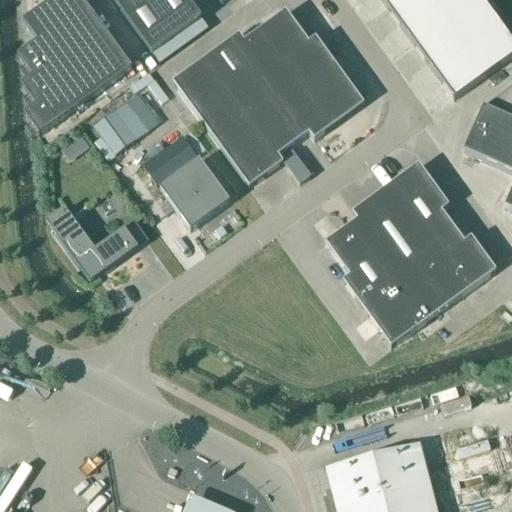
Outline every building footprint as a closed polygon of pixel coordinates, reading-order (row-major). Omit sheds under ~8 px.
[(40,140),(131,74),(77,0),(59,0),(23,27),(37,47),(17,61),(32,82),(20,91),(35,111),(23,120),(40,140)] [(202,24),(184,0),(109,0),(152,59),(202,24)] [(215,0),(222,9),(233,0),(215,0)] [(378,0),(455,105),(511,63),(511,46),(478,0),(378,0)] [(243,47),(266,79),(308,48),(285,17),(243,47)] [(266,79),(243,47),(239,40),(206,64),(235,102),(266,79)] [(291,112),(340,77),(315,43),(308,48),(266,79),(291,112)] [(201,127),(235,102),(206,64),(173,88),(201,127)] [(290,113),(309,139),(314,146),(363,110),(340,77),(291,112),(290,113)] [(290,113),(291,112),(266,79),(235,102),(278,161),(309,139),(290,113)] [(483,113),(463,157),(511,178),(511,194),(504,213),(511,216),(511,91),(483,113)] [(235,102),(201,127),(249,193),(283,168),(281,165),(278,161),(235,102)] [(126,107),(93,132),(115,161),(148,136),(126,107)] [(59,152),(69,166),(89,152),(79,138),(59,152)] [(157,191),(197,162),(182,142),(142,171),(157,191)] [(293,157),(281,165),(283,168),(299,191),(311,182),(293,157)] [(190,236),(229,207),(198,165),(159,193),(190,236)] [(385,194),(415,235),(441,217),(448,212),(418,171),(385,194)] [(405,290),(421,278),(438,266),(427,251),(415,235),(385,194),(353,218),(357,225),(405,290)] [(47,229),(80,274),(94,264),(105,278),(149,245),(134,226),(95,255),(66,215),(47,229)] [(427,251),(452,233),(441,217),(415,235),(427,251)] [(366,318),(405,290),(357,225),(325,248),(350,282),(343,286),(366,318)] [(438,266),(463,248),(452,233),(427,251),(438,266)] [(450,284),(483,260),(470,243),(463,248),(438,266),(450,284)] [(483,260),(450,284),(462,300),(495,276),(483,260)] [(450,284),(438,266),(421,278),(446,312),(462,300),(450,284)] [(430,324),(446,312),(421,278),(405,290),(430,324)] [(391,352),(430,324),(405,290),(366,318),(391,352)] [(435,511),(419,450),(325,475),(334,511),(435,511)]
